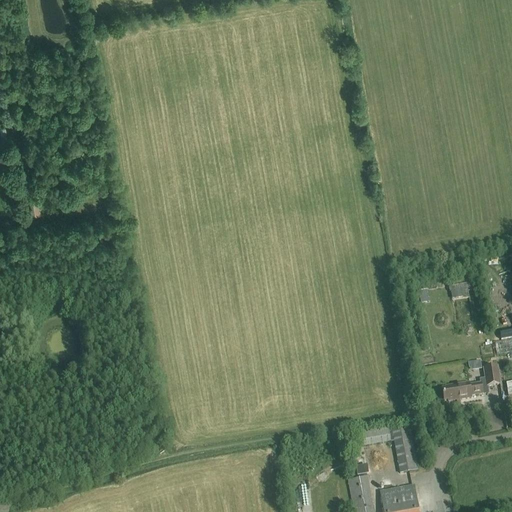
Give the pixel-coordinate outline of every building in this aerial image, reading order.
[(40,215),(37,199),(27,200),(29,216),(40,215)] [(471,283),(451,283),(451,297),(471,296),(471,283)] [(497,354),(511,352),(511,340),(496,342),(497,354)] [(482,395),(487,394),(486,387),(501,385),(498,367),(483,370),(484,381),(480,381),(481,384),(469,386),(469,384),(446,388),(446,389),(442,390),(444,402),(448,401),(448,402),(471,399),(471,397),(482,395)] [(442,424),(438,431),(447,437),(451,429),(442,424)] [(399,474),(418,471),(409,427),(391,430),(393,443),(399,474)] [(388,431),(388,428),(360,433),(363,448),(393,443),(391,430),(388,431)] [(368,475),(367,466),(356,468),(358,477),(368,475)] [(373,511),(367,478),(347,481),(352,511),(373,511)] [(418,511),(414,486),(379,492),(382,511),(418,511)]
